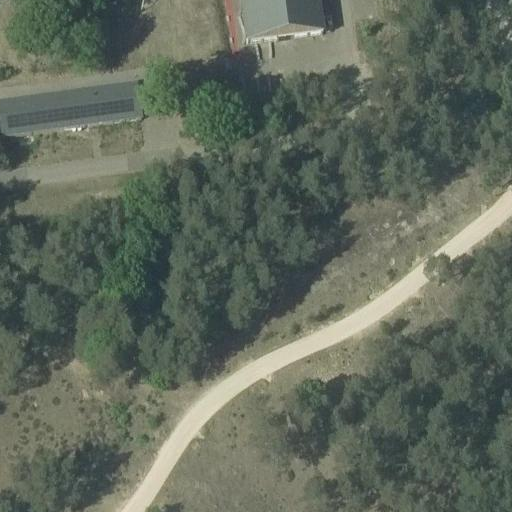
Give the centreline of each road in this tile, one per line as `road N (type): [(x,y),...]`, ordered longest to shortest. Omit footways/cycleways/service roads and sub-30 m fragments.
road 1 (unclassified): [(130,511),(193,419),(228,386),(388,306),(511,195)]
road 2 (unclassified): [(0,180),(331,135),(349,122),(340,0)]
